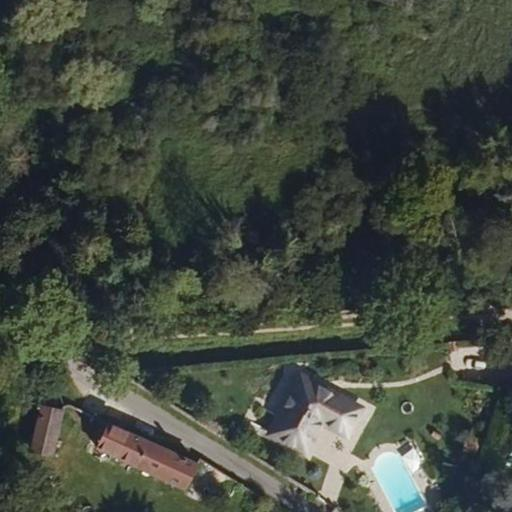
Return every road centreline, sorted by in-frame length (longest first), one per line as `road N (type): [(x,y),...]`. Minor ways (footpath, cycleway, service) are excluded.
road 1 (track): [(92,378),(511,321)]
road 2 (residential): [(92,378),(290,487),(320,511)]
